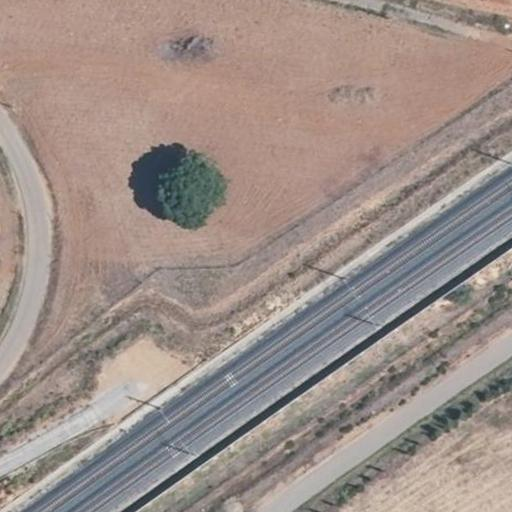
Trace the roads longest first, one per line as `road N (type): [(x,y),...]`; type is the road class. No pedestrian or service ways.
road 1 (unclassified): [(511,339),(285,511)]
road 2 (unclassified): [(0,361),(33,293),(38,237),(34,193),(0,126)]
road 3 (track): [(478,33),(321,0)]
